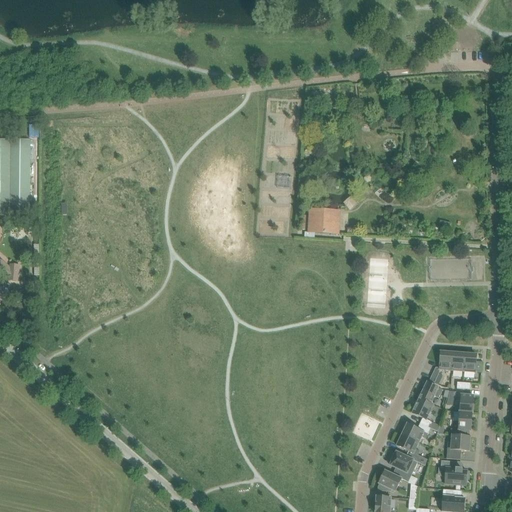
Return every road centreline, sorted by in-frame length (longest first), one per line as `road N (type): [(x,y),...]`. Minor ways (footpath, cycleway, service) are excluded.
road 1 (residential): [(359,511),(364,472),(434,327),(498,318)]
road 2 (residential): [(193,511),(0,341)]
road 3 (residential): [(498,318),(496,87),(511,76)]
road 4 (residential): [(486,487),(498,318)]
